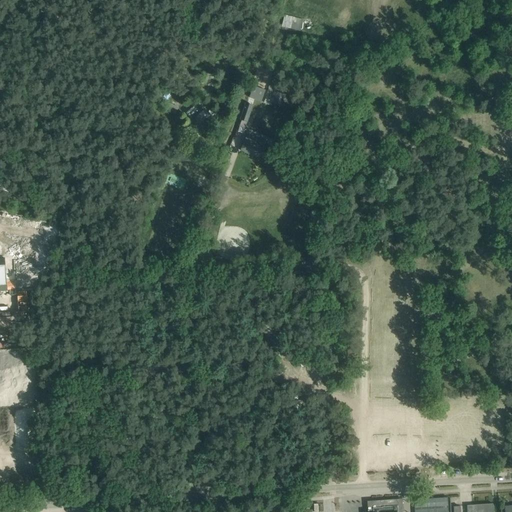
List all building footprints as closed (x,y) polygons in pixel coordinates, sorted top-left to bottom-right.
[(275,73),(272,83),(280,85),(281,86),(284,76),(275,73)] [(253,86),(250,98),(265,102),(268,90),(253,86)] [(246,103),(240,120),(247,122),(252,106),(246,103)] [(189,113),(201,126),(211,118),(203,109),(198,113),(194,108),(189,113)] [(247,133),(241,151),(259,158),(261,154),(262,154),(262,153),(261,153),(266,140),(247,133)] [(31,301),(32,291),(20,290),(19,310),(27,310),(28,301),(31,301)]
